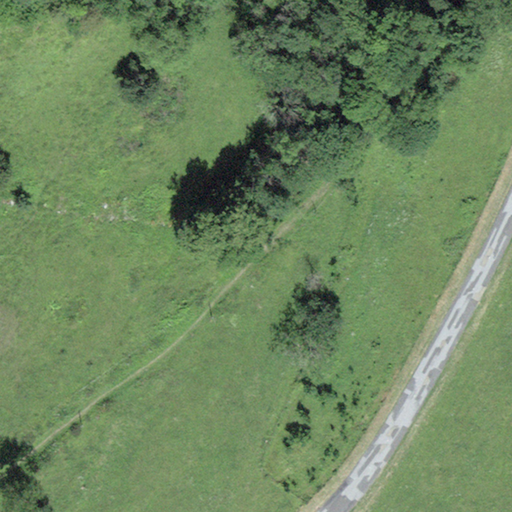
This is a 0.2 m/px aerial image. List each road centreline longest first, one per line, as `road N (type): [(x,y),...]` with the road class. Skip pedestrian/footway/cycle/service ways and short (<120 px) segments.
road 1 (track): [(0,482),(138,376),(206,312),(416,67),(462,0)]
road 2 (tertiary): [(511,211),(396,429),(336,511)]
